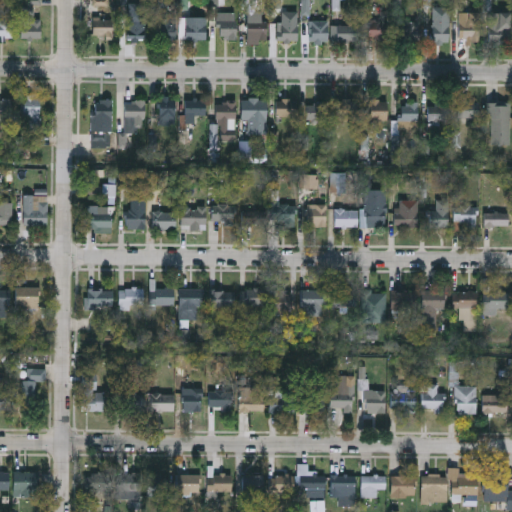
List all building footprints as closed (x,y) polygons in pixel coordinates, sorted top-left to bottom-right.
[(143,41),(127,41),(127,4),(143,4),(143,41)] [(432,7),(449,7),(449,42),(432,42),(432,7)] [(41,19),(41,39),(20,39),(20,8),(34,8),(34,19),(41,19)] [(174,40),(153,40),(153,11),(174,11),(174,40)] [(217,39),(217,12),(236,12),(236,39),(217,39)] [(266,12),(266,39),(247,39),(247,12),(266,12)] [(487,43),(487,12),(509,12),(509,43),(487,43)] [(113,38),(91,38),(91,17),(113,17),(113,38)] [(206,17),(206,40),(182,40),(182,17),(206,17)] [(0,19),(12,19),(12,41),(0,41),(0,19)] [(310,42),(310,21),(327,21),(327,42),(310,42)] [(389,23),(387,39),(367,38),(369,21),(389,23)] [(418,40),(399,40),(399,21),(418,21),(418,40)] [(277,41),(277,23),(297,23),(297,41),(277,41)] [(479,41),(461,41),(461,23),(479,23),(479,41)] [(331,41),(331,25),(357,25),(357,41),(331,41)] [(23,119),(23,96),(40,96),(40,128),(28,128),(28,119),(23,119)] [(174,123),(159,123),(159,98),(174,98),(174,123)] [(266,98),(266,134),(248,134),(248,119),(241,119),(241,98),(266,98)] [(275,117),(275,98),(296,98),(296,117),(275,117)] [(336,98),(356,98),(356,121),(336,121),(336,98)] [(511,98),(511,119),(492,119),(492,98),(511,98)] [(0,119),(0,99),(12,99),(12,119),(0,119)] [(185,99),(205,99),(205,117),(185,117),(185,99)] [(368,119),(368,99),(387,99),(387,119),(368,119)] [(478,117),(456,117),(456,99),(478,99),(478,117)] [(113,132),(91,132),(91,100),(113,100),(113,132)] [(124,132),(124,100),(144,100),(144,132),(124,132)] [(229,121),(229,139),(217,139),(217,101),(235,101),(235,121),(229,121)] [(327,121),(305,121),(305,101),(327,101),(327,121)] [(418,102),(418,121),(400,121),(400,102),(418,102)] [(448,120),(426,120),(426,103),(448,103),(448,120)] [(241,156),(241,141),(250,141),(250,156),(241,156)] [(344,174),(344,191),(331,191),(331,174),(344,174)] [(385,190),(385,227),(364,227),(364,190),(385,190)] [(47,225),(23,225),(23,195),(47,195),(47,225)] [(146,229),(128,229),(128,199),(146,199),(146,229)] [(417,200),(417,227),(395,227),(395,200),(417,200)] [(448,201),(448,227),(428,227),(428,211),(437,211),(437,201),(448,201)] [(255,202),(255,211),(266,211),(266,225),(243,225),(243,202),(255,202)] [(0,225),(0,203),(12,203),(12,225),(0,225)] [(211,221),(211,203),(234,203),(234,221),(211,221)] [(306,227),(306,204),(325,204),(325,227),(306,227)] [(294,225),(272,225),(272,205),(294,205),(294,225)] [(475,225),(453,225),(453,205),(475,205),(475,225)] [(206,206),(206,229),(181,229),(181,206),(206,206)] [(110,207),(110,232),(88,232),(88,213),(97,213),(97,207),(110,207)] [(356,227),(334,227),(334,209),(356,209),(356,227)] [(175,230),(152,230),(152,211),(175,211),(175,230)] [(508,227),(483,227),(483,211),(508,211),(508,227)] [(0,287),(9,287),(9,317),(0,317),(0,287)] [(15,307),(15,287),(39,287),(39,307),(15,307)] [(130,305),(130,309),(119,309),(119,287),(143,287),(143,305),(130,305)] [(151,305),(151,288),(172,288),(172,305),(151,305)] [(181,288),(202,288),(202,307),(181,307),(181,288)] [(113,307),(86,307),(86,289),(113,289),(113,307)] [(264,289),(264,305),(239,305),(239,289),(264,289)] [(291,313),(270,313),(270,289),(291,289),(291,313)] [(300,307),(300,289),(323,289),(323,315),(306,315),(306,307),(300,307)] [(331,290),(354,290),(354,320),(331,320),(331,290)] [(209,306),(209,291),(234,291),(234,306),(209,306)] [(386,291),(386,322),(361,322),(361,291),(386,291)] [(416,310),(391,310),(391,291),(416,291),(416,310)] [(421,291),(445,291),(445,309),(435,309),(435,326),(421,326),(421,291)] [(452,291),(476,291),(476,307),(452,307),(452,291)] [(497,315),(483,315),(483,291),(508,291),(508,309),(497,309),(497,315)] [(46,381),(37,381),(37,408),(22,408),(22,380),(27,380),(27,368),(46,368),(46,381)] [(81,410),(81,373),(96,373),(96,391),(105,391),(105,411),(81,410)] [(330,410),(330,375),(346,375),(346,381),(354,381),(354,410),(330,410)] [(437,392),(445,392),(445,408),(420,408),(420,392),(426,392),(426,383),(437,383),(437,392)] [(475,385),(475,413),(456,413),(456,385),(475,385)] [(202,387),(202,411),(182,411),(182,387),(202,387)] [(263,410),(239,410),(239,387),(263,387),(263,410)] [(209,408),(209,389),(231,389),(231,408),(209,408)] [(323,409),(272,410),(272,389),(323,389),(323,409)] [(385,389),(385,412),(363,412),(363,389),(385,389)] [(414,412),(392,412),(392,391),(414,391),(414,412)] [(0,393),(12,393),(12,408),(0,408),(0,393)] [(124,410),(124,393),(143,393),(143,410),(124,410)] [(149,410),(149,393),(174,393),(174,410),(149,410)] [(481,412),(481,395),(506,395),(506,412),(481,412)] [(308,464),(308,473),(322,473),(322,496),(308,496),(308,488),(298,488),(298,464),(308,464)] [(450,500),(450,468),(458,468),(458,474),(476,474),(476,494),(460,494),(460,500),(450,500)] [(354,472),(354,497),(332,496),(333,471),(354,472)] [(38,472),(38,495),(13,495),(13,472),(38,472)] [(109,490),(84,490),(84,473),(109,473),(109,490)] [(140,498),(116,498),(116,473),(140,473),(140,498)] [(166,473),(166,496),(146,496),(146,473),(166,473)] [(231,473),(231,491),(207,491),(207,473),(231,473)] [(263,473),(263,498),(242,497),(243,473),(263,473)] [(359,495),(359,473),(384,473),(384,495),(359,495)] [(9,475),(0,474),(0,491),(9,492),(9,475)] [(199,474),(199,494),(175,494),(175,474),(199,474)] [(294,491),(271,491),(271,474),(294,474),(294,491)] [(420,474),(446,474),(446,500),(420,500),(420,474)] [(390,475),(413,475),(413,495),(390,495),(390,475)] [(511,508),(506,508),(506,500),(483,500),(483,476),(507,476),(507,489),(511,489),(511,508)]
